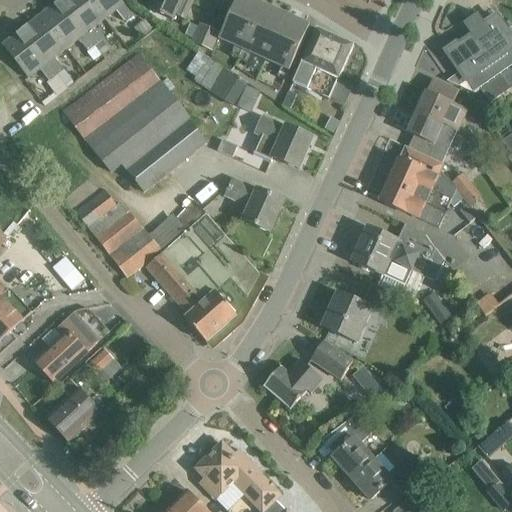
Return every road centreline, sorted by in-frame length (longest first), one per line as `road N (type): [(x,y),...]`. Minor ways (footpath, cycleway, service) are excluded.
road 1 (residential): [(214,386),(276,305),(393,45)]
road 2 (residential): [(214,386),(107,283),(0,157)]
road 3 (residential): [(92,511),(214,386)]
road 4 (residential): [(329,511),(214,386)]
road 5 (primary): [(85,511),(0,424)]
